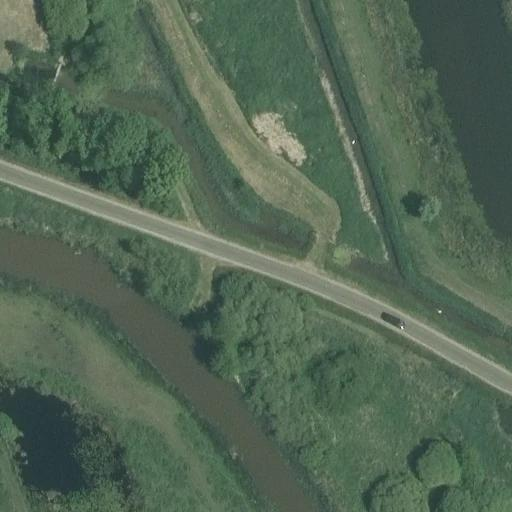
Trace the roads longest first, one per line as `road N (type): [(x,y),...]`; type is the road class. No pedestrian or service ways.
road 1 (unclassified): [(511,385),(336,293),(0,172)]
road 2 (track): [(166,0),(225,120),(328,223),(305,281)]
